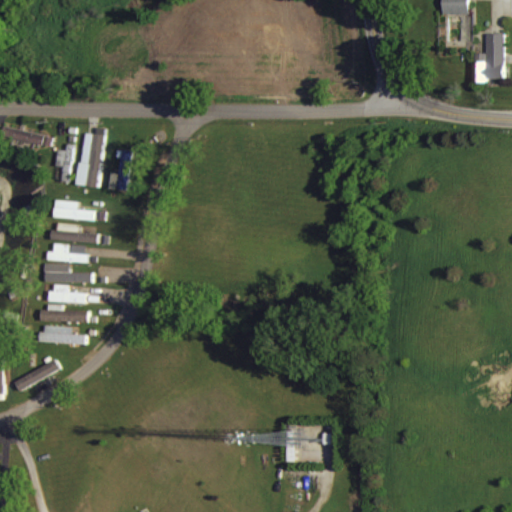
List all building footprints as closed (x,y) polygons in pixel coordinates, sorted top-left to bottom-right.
[(470,0),(443,0),(444,13),(470,12),(470,0)] [(505,32),(487,32),(487,51),(475,51),(475,79),(506,78),(505,32)] [(50,150),(52,132),(4,125),(2,143),(50,150)] [(79,183),(100,185),(105,132),(84,130),(79,183)] [(63,179),(73,179),(74,141),(68,141),(67,147),(58,147),(57,171),(64,171),(63,179)] [(96,218),(96,208),(78,207),(79,199),(56,198),(55,216),(96,218)] [(81,222),(55,221),(54,237),(99,240),(99,231),(80,229),(81,222)] [(88,243),(55,241),(54,249),(49,249),(48,258),(87,260),(88,243)] [(71,261),(45,261),(45,280),(94,280),(94,270),(71,269),(71,261)] [(51,300),(87,301),(87,289),(70,289),(70,282),(52,282),(51,300)] [(64,307),(64,303),(58,302),(57,318),(90,319),(90,308),(64,307)] [(73,332),(73,324),(43,323),(43,341),(85,342),(86,332),(73,332)]
